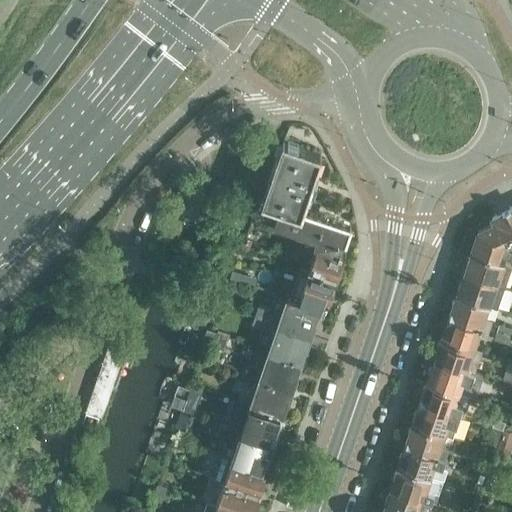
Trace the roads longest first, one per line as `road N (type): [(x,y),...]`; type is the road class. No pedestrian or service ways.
road 1 (unclassified): [(90,332),(143,210),(212,130),(242,114),(331,100),(362,112)]
road 2 (secondary): [(320,511),(424,173)]
road 3 (primary): [(0,230),(194,0)]
road 4 (primary): [(92,0),(0,116)]
road 5 (secondary): [(246,0),(365,82)]
